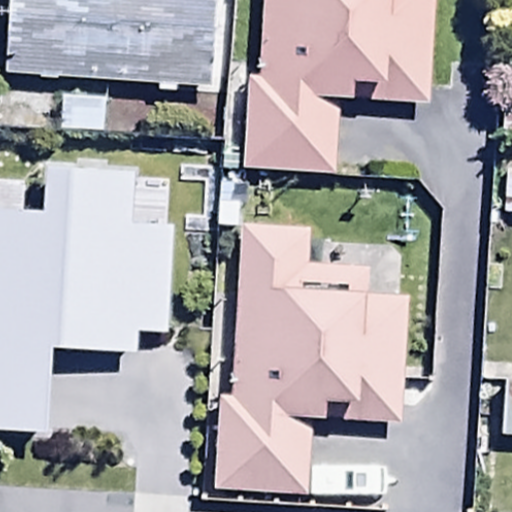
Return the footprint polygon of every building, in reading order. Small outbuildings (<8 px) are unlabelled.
[(7,0),(3,85),(212,102),(220,0),(7,0)] [(244,90),(242,183),(336,184),(337,115),(436,116),(437,0),(259,0),(258,90),(244,90)] [(163,160),(159,258),(214,261),(218,162),(163,160)] [(11,250),(5,250),(0,333),(0,424),(111,431),(123,226),(91,224),(92,202),(37,199),(36,223),(12,221),(11,250)] [(215,407),(210,504),(306,508),(310,435),(400,440),(407,301),(370,299),(371,275),(307,272),(309,238),(242,235),(234,408),(215,407)] [(511,389),(504,390),(502,450),(511,450),(511,389)]
